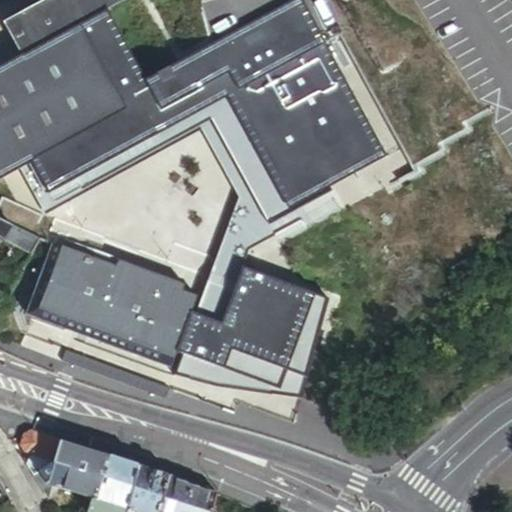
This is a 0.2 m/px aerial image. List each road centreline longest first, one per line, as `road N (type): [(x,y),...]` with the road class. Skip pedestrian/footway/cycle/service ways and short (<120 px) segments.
road 1 (secondary): [(0,374),(136,427),(313,481),(370,511)]
road 2 (tertiary): [(415,511),(511,423)]
